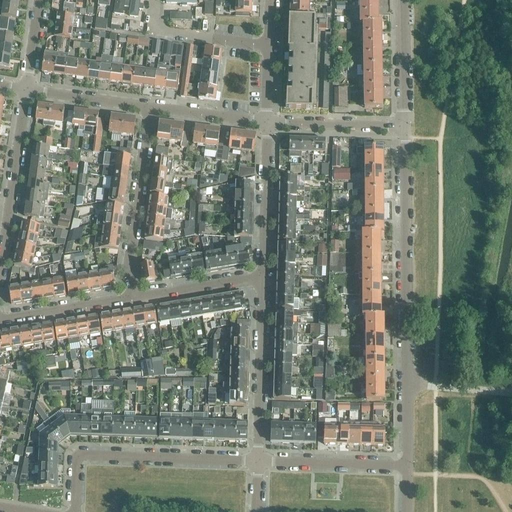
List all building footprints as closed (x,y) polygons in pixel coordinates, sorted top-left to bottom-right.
[(114,0),(112,17),(124,19),(126,0),(114,0)] [(130,0),(129,18),(139,19),(140,0),(130,0)] [(249,13),(251,13),(252,2),(236,1),(230,1),(229,17),(249,17),(249,13)] [(290,14),(309,14),(309,3),(290,2),(290,14)] [(16,18),(18,5),(3,3),(3,4),(2,15),(1,14),(1,16),(16,18)] [(67,15),(74,16),(76,4),(64,3),(63,9),(68,9),(67,15)] [(378,15),(374,15),(371,15),(371,11),(378,11),(378,10),(378,3),(360,3),(360,24),(363,24),(381,24),(381,17),(378,17),(378,16),(378,15)] [(72,27),(74,16),(67,15),(62,15),(58,14),(56,25),(72,27)] [(288,49),(289,49),(287,92),(287,101),(287,109),(317,110),(317,103),(316,103),(318,30),(331,30),(331,19),(289,17),(289,24),(293,24),(293,32),(289,32),(288,49)] [(0,20),(0,32),(14,34),(15,23),(1,21),(0,20)] [(381,36),(377,36),(375,36),(375,32),(381,32),(381,31),(381,24),(363,24),(363,45),(381,45),(381,37),(381,36)] [(57,37),(63,38),(71,39),(72,27),(56,25),(55,36),(57,37)] [(0,44),(12,46),(14,34),(0,32),(0,44)] [(136,38),(128,36),(127,43),(135,45),(136,38)] [(147,39),(139,38),(138,45),(146,46),(147,39)] [(158,54),(160,41),(154,40),(152,53),(158,54)] [(170,56),(172,43),(164,42),(162,54),(170,56)] [(171,51),(177,52),(176,57),(182,58),(184,45),(173,43),(171,51)] [(0,56),(10,57),(12,46),(0,44),(0,56)] [(186,58),(192,59),(195,60),(197,47),(193,46),(187,45),(186,58)] [(382,58),(381,57),(375,57),(375,53),(381,53),(381,52),(381,45),(363,45),(364,66),(381,66),(381,58),(382,58)] [(202,56),(202,61),(220,63),(222,50),(205,48),(204,56),(202,56)] [(56,58),(57,53),(45,52),(42,73),(44,73),(45,74),(47,75),(49,74),(54,74),(56,58)] [(0,69),(9,70),(10,57),(0,56),(0,69)] [(54,74),(65,76),(67,60),(56,58),(54,74)] [(96,64),(89,63),(87,79),(98,80),(101,64),(101,59),(96,59),(96,64)] [(202,61),(195,60),(192,59),(191,64),(203,66),(202,73),(202,74),(218,76),(220,63),(202,61)] [(76,77),(78,61),(67,60),(65,76),(76,77)] [(105,65),(101,64),(98,80),(110,82),(112,66),(112,61),(106,60),(105,65)] [(76,77),(87,79),(89,63),(78,61),(76,77)] [(127,84),(132,85),(134,69),(135,63),(130,63),(129,68),(123,67),(121,83),(122,83),(122,85),(126,85),(127,84)] [(149,65),(149,71),(145,70),(143,86),(154,88),(156,72),(153,71),(154,65),(149,65)] [(123,67),(112,66),(110,82),(121,83),(123,67)] [(381,79),(382,79),(382,78),(375,79),(375,74),(382,74),(382,73),(381,73),(381,66),(364,66),(364,87),(381,87),(381,79)] [(145,70),(134,69),(132,85),(143,86),(145,70)] [(174,74),(168,73),(166,89),(177,91),(180,70),(175,69),(174,74)] [(168,73),(156,72),(154,88),(166,89),(168,73)] [(199,82),(198,86),(217,89),(218,76),(202,74),(202,73),(198,73),(197,81),(199,82)] [(186,98),(187,90),(193,90),(194,85),(188,84),(188,85),(182,84),(180,97),(186,98)] [(215,102),(217,89),(198,86),(198,91),(200,91),(198,99),(215,102)] [(364,108),(365,108),(382,108),(382,100),(382,99),(375,99),(375,95),(382,95),(382,94),(381,87),(364,87),(364,108)] [(333,89),(333,108),(347,108),(347,89),(333,89)] [(51,107),(49,107),(37,105),(35,120),(43,121),(43,125),(48,126),(51,107)] [(64,109),(52,107),(51,107),(48,126),(54,127),(55,122),(62,123),(64,109)] [(83,131),(86,112),(74,110),(72,125),(79,126),(79,131),(83,131)] [(98,120),(98,113),(86,112),(83,131),(84,132),(84,135),(95,136),(94,143),(94,142),(93,152),(99,153),(101,137),(103,120),(98,120)] [(121,135),(123,117),(111,115),(109,133),(121,135)] [(135,119),(123,117),(121,135),(133,136),(135,119)] [(159,122),(157,139),(169,141),(171,123),(159,122)] [(183,133),(184,125),(171,123),(169,141),(181,143),(180,147),(186,148),(188,133),(183,133)] [(207,128),(195,126),(193,144),(205,146),(207,128)] [(220,130),(207,128),(205,146),(206,146),(205,151),(217,152),(216,157),(222,158),(223,145),(218,145),(218,147),(217,147),(220,130)] [(227,159),(229,149),(241,150),(243,133),(231,131),(229,146),(224,146),(222,158),(227,159)] [(256,134),(243,133),(241,150),(253,152),(256,134)] [(301,153),(301,139),(289,139),(289,140),(288,141),(288,144),(289,145),(289,153),(296,153),(301,153)] [(301,139),(301,153),(308,153),(308,154),(313,154),(313,140),(301,139)] [(313,140),(313,154),(320,154),(319,156),(325,156),(325,140),(313,140)] [(33,146),(32,158),(52,161),(55,161),(61,162),(62,157),(56,157),(56,154),(49,154),(49,148),(45,147),(40,147),(33,146)] [(156,147),(155,153),(166,154),(165,160),(167,160),(168,149),(156,147)] [(119,150),(118,155),(131,156),(131,150),(127,149),(119,148),(119,150)] [(382,148),(364,148),(356,148),(356,155),(365,155),(365,169),(382,169),(382,161),(383,161),(382,161),(382,156),(383,156),(382,156),(382,148)] [(155,153),(155,158),(153,170),(167,172),(171,173),(173,161),(168,160),(167,160),(165,160),(166,154),(155,153)] [(111,167),(129,169),(130,157),(112,155),(111,167)] [(32,158),(30,170),(45,172),(50,172),(51,168),(52,161),(32,158)] [(80,175),(87,176),(88,164),(81,163),(80,175)] [(291,165),(290,174),(300,174),(301,170),(301,165),(291,165)] [(111,179),(127,181),(129,169),(111,167),(110,171),(112,172),(111,179)] [(239,167),(238,179),(254,175),(254,169),(239,167)] [(383,182),(382,182),(382,177),(383,177),(382,177),(382,169),(365,169),(365,190),(382,190),(382,182),(383,182)] [(30,170),(29,181),(49,185),(49,183),(43,183),(45,173),(45,172),(30,170)] [(153,170),(152,182),(165,183),(166,177),(167,172),(153,170)] [(200,178),(199,188),(219,184),(219,177),(213,176),(212,180),(200,178)] [(296,187),(297,177),(280,176),(279,180),(278,180),(278,187),(296,188),(296,187)] [(111,179),(110,190),(126,193),(127,181),(111,179)] [(49,185),(29,181),(27,193),(48,196),(49,185)] [(165,183),(152,182),(150,194),(164,196),(164,189),(172,190),(172,189),(180,190),(180,185),(165,183)] [(235,193),(254,194),(254,187),(252,187),(253,183),(235,182),(235,193)] [(86,187),(79,187),(78,197),(83,197),(85,198),(86,187)] [(279,191),(278,191),(278,198),(296,199),(296,198),(296,192),(304,192),(310,193),(310,192),(310,188),(296,187),(296,188),(278,187),(278,188),(279,188),(279,191)] [(95,203),(102,202),(124,205),(126,193),(110,190),(97,189),(95,203)] [(199,192),(199,196),(205,197),(205,196),(212,195),(212,189),(199,192)] [(383,203),(383,201),(382,198),(383,198),(382,198),(382,190),(365,190),(365,211),(383,211),(383,203)] [(27,193),(26,204),(44,207),(45,202),(47,202),(48,196),(27,193)] [(254,195),(254,194),(235,193),(235,194),(228,193),(227,197),(235,198),(235,205),(252,205),(253,205),(254,198),(252,198),(252,194),(254,195)] [(150,206),(150,208),(166,210),(168,198),(151,196),(150,201),(149,201),(149,206),(150,206)] [(279,202),(278,202),(277,209),(296,210),(296,202),(303,202),(303,204),(309,204),(309,199),(296,198),(296,199),(278,198),(278,199),(279,199),(279,202)] [(26,204),(24,217),(38,219),(39,218),(43,219),(44,207),(26,204)] [(123,207),(106,205),(105,216),(122,218),(122,214),(123,214),(124,208),(123,208),(123,207)] [(234,215),(253,216),(253,209),(252,209),(252,205),(235,205),(234,215)] [(148,217),(148,219),(165,221),(171,221),(172,210),(166,210),(150,208),(149,212),(148,211),(147,217),(148,217)] [(278,220),(277,220),(295,221),(309,221),(309,216),(296,216),(296,210),(277,209),(277,217),(278,217),(278,218),(278,220)] [(383,219),(383,211),(365,211),(365,232),(383,232),(383,224),(383,219)] [(199,225),(205,226),(205,220),(207,221),(207,215),(198,214),(198,224),(199,224),(199,225)] [(253,223),(253,216),(234,215),(234,222),(228,221),(228,226),(234,226),(253,227),(253,226),(251,226),(251,223),(253,223)] [(103,227),(120,229),(121,225),(122,225),(123,219),(122,219),(122,218),(105,216),(103,227)] [(73,219),(70,231),(77,229),(78,229),(81,221),(77,220),(73,219)] [(147,222),(146,228),(147,228),(147,230),(163,232),(165,221),(148,219),(148,222),(147,222)] [(278,231),(277,231),(277,232),(295,232),(295,221),(277,220),(277,227),(278,227),(278,231)] [(68,229),(70,223),(59,221),(57,227),(68,229)] [(39,226),(23,222),(22,227),(21,227),(20,232),(21,233),(21,234),(37,237),(39,226)] [(253,227),(234,226),(234,237),(237,237),(239,244),(243,244),(243,245),(251,244),(251,234),(252,234),(253,227)] [(102,237),(119,240),(119,235),(120,236),(121,230),(120,230),(120,229),(103,227),(102,237)] [(70,231),(67,244),(74,242),(75,237),(77,229),(70,231)] [(187,230),(184,230),(185,238),(194,236),(194,229),(187,230)] [(146,233),(145,233),(144,239),(145,239),(145,240),(162,242),(162,241),(167,242),(168,237),(170,237),(170,233),(163,232),(147,230),(146,233)] [(295,232),(277,232),(277,238),(278,238),(278,242),(295,243),(295,232)] [(380,245),(380,243),(380,241),(380,240),(380,239),(383,239),(383,232),(365,232),(362,232),(362,253),(380,253),(380,245)] [(19,243),(18,244),(35,248),(37,237),(21,234),(20,238),(19,237),(17,243),(19,243)] [(101,249),(109,250),(117,251),(118,246),(119,246),(120,240),(119,240),(102,237),(96,237),(95,249),(101,249)] [(67,244),(65,254),(71,253),(74,242),(67,244)] [(144,242),(143,250),(161,252),(162,244),(144,242)] [(16,254),(16,255),(33,259),(35,248),(18,244),(17,248),(16,248),(15,254),(16,254)] [(276,248),(276,255),(277,256),(295,256),(295,245),(278,244),(278,248),(276,248)] [(318,244),(318,254),(328,254),(327,244),(318,244)] [(249,256),(251,256),(252,256),(251,247),(236,249),(239,266),(239,268),(247,266),(246,265),(250,264),(249,257),(249,256)] [(236,249),(225,251),(228,269),(236,268),(235,267),(239,266),(236,249)] [(225,251),(214,253),(217,271),(218,271),(218,269),(220,269),(221,269),(221,270),(228,269),(225,251)] [(214,253),(204,255),(207,271),(211,271),(211,272),(217,271),(214,253)] [(380,261),(380,253),(362,253),(362,274),(380,274),(380,266),(380,261),(380,260),(380,261)] [(58,255),(52,256),(53,263),(60,261),(62,255),(58,254),(58,255)] [(318,254),(317,266),(327,266),(328,254),(318,254)] [(22,267),(28,268),(30,269),(33,259),(16,255),(15,259),(14,259),(13,264),(14,264),(14,265),(22,267)] [(201,274),(200,272),(204,272),(201,255),(190,257),(193,275),(201,274)] [(277,261),(276,261),(276,266),(294,267),(295,260),(302,260),(302,261),(316,261),(316,256),(295,256),(277,256),(277,261)] [(193,275),(190,257),(179,259),(182,277),(190,276),(190,274),(193,274),(193,275)] [(162,265),(164,279),(171,277),(175,277),(175,278),(182,277),(179,259),(168,261),(169,264),(162,265)] [(152,264),(141,266),(144,282),(149,281),(149,283),(154,282),(154,281),(155,280),(153,269),(154,268),(154,266),(152,265),(152,264)] [(277,270),(276,270),(276,277),(294,278),(294,276),(298,276),(299,267),(294,267),(276,266),(277,266),(277,270)] [(12,267),(10,277),(19,279),(20,269),(12,267)] [(106,271),(98,273),(101,289),(103,289),(104,290),(110,289),(110,288),(112,288),(112,283),(114,282),(112,267),(106,268),(106,271)] [(98,273),(87,275),(90,291),(95,291),(95,292),(101,291),(100,290),(101,289),(98,273)] [(362,274),(362,296),(380,295),(380,287),(381,287),(380,287),(380,283),(381,283),(381,282),(380,282),(380,274),(362,274)] [(87,275),(76,276),(79,293),(84,292),(84,294),(89,293),(89,291),(90,291),(87,275)] [(76,276),(65,278),(68,295),(73,294),(73,295),(79,294),(78,293),(79,293),(76,276)] [(275,288),(294,289),(294,278),(276,277),(275,284),(277,284),(277,287),(275,287),(275,288)] [(62,279),(51,281),(54,298),(58,297),(59,298),(64,297),(64,296),(65,296),(62,279)] [(48,299),(48,300),(53,299),(53,298),(54,298),(51,281),(41,283),(43,299),(48,299)] [(41,283),(30,284),(33,301),(37,300),(37,301),(43,300),(43,299),(41,283)] [(30,284),(19,286),(22,303),(26,302),(26,303),(32,302),(32,301),(33,301),(30,284)] [(8,288),(11,305),(15,304),(15,305),(21,304),(21,303),(22,303),(19,286),(8,288)] [(276,298),(275,298),(275,299),(293,299),(294,289),(275,288),(275,295),(276,295),(276,298)] [(239,292),(232,293),(235,312),(250,309),(248,301),(244,301),(244,300),(243,293),(239,293),(239,292)] [(228,294),(221,295),(224,313),(235,312),(232,293),(231,294),(231,295),(228,295),(228,294)] [(210,297),(210,298),(213,312),(213,315),(224,313),(221,295),(221,297),(218,297),(217,296),(210,297)] [(380,303),(380,295),(362,296),(363,311),(366,311),(366,312),(366,316),(384,316),(384,310),(381,310),(381,309),(381,308),(380,308),(380,304),(381,304),(381,303),(380,303)] [(207,298),(199,299),(201,312),(202,317),(213,315),(213,312),(210,298),(207,299),(207,298)] [(188,301),(190,312),(191,319),(202,317),(201,312),(199,299),(192,300),(192,301),(189,302),(189,301),(188,301)] [(298,300),(293,299),(275,299),(275,306),(276,306),(276,310),(298,311),(298,300)] [(178,303),(178,302),(177,302),(179,312),(181,320),(191,319),(190,312),(188,301),(181,302),(182,303),(178,303)] [(167,304),(168,312),(170,322),(181,320),(179,312),(177,302),(170,304),(171,305),(167,305),(167,304)] [(156,307),(159,324),(164,323),(164,326),(170,325),(170,322),(168,312),(167,304),(160,305),(160,307),(156,307)] [(143,308),(144,309),(144,312),(146,326),(157,324),(154,308),(149,308),(149,307),(143,308)] [(133,311),(133,312),(135,328),(146,326),(144,312),(144,309),(139,310),(138,309),(133,310),(133,311)] [(122,311),(122,312),(124,329),(125,329),(126,335),(136,333),(135,328),(133,312),(133,311),(128,312),(127,310),(122,311)] [(122,311),(111,313),(114,331),(124,329),(122,312),(122,311)] [(276,315),(275,315),(274,322),(293,323),(293,317),(306,317),(307,313),(276,312),(276,315)] [(114,331),(111,313),(100,315),(103,333),(114,331)] [(93,316),(87,317),(87,318),(86,318),(89,335),(100,333),(98,317),(93,317),(93,316)] [(384,328),(384,326),(384,324),(384,323),(384,316),(366,316),(366,337),(384,336),(384,329),(384,328)] [(82,318),(76,319),(77,320),(75,320),(78,337),(89,335),(86,318),(82,319),(82,318)] [(67,339),(68,345),(79,343),(78,337),(75,320),(71,321),(71,320),(65,321),(65,322),(67,339)] [(54,324),(57,341),(67,339),(65,322),(61,323),(61,321),(55,322),(55,324),(54,324)] [(298,323),(293,323),(274,322),(274,323),(276,323),(276,327),(274,327),(274,333),(298,334),(298,323)] [(42,326),(41,326),(44,343),(55,341),(52,324),(47,325),(47,324),(41,325),(42,326)] [(324,325),(314,325),(314,335),(324,335),(324,325)] [(31,328),(30,328),(33,344),(44,343),(41,326),(37,327),(36,326),(31,326),(31,328)] [(20,329),(19,329),(22,346),(33,344),(30,328),(26,328),(26,327),(20,328),(20,329)] [(9,331),(12,348),(22,346),(19,329),(15,330),(15,329),(9,330),(9,331)] [(249,329),(232,329),(232,340),(250,340),(250,333),(249,333),(249,329)] [(0,353),(5,352),(5,349),(12,348),(9,331),(7,331),(7,330),(1,331),(2,332),(0,332),(0,334),(1,338),(0,338),(0,353)] [(275,337),(274,337),(274,345),(297,345),(298,334),(274,333),(274,334),(276,334),(275,337)] [(384,344),(384,336),(366,337),(366,358),(384,358),(384,350),(384,349),(384,345),(384,344)] [(250,340),(232,340),(231,351),(250,351),(250,344),(248,344),(248,340),(250,340)] [(275,348),(274,348),(274,355),(292,356),(297,356),(297,345),(274,345),(275,345),(275,348)] [(322,357),(322,346),(313,346),(312,357),(322,357)] [(250,351),(231,351),(231,361),(249,362),(250,355),(248,355),(248,351),(250,351)] [(274,355),(273,363),(275,363),(275,366),(273,366),(292,367),(292,356),(274,355)] [(54,357),(47,358),(44,359),(46,368),(56,366),(54,357)] [(384,358),(366,358),(358,358),(359,364),(366,364),(366,379),(384,379),(384,371),(384,370),(384,366),(384,365),(384,358)] [(248,362),(249,362),(231,361),(231,372),(249,373),(249,366),(248,365),(248,362)] [(151,362),(140,363),(142,377),(153,377),(152,365),(151,364),(151,362)] [(162,362),(151,364),(152,365),(153,377),(165,377),(162,362)] [(17,371),(26,370),(30,369),(29,363),(16,365),(17,371)] [(274,377),(273,377),(292,378),(292,367),(273,366),(273,374),(274,374),(274,377)] [(0,382),(7,384),(9,373),(0,370),(0,382)] [(230,383),(249,384),(247,384),(247,380),(249,380),(249,373),(231,372),(230,383)] [(292,378),(273,377),(273,385),(274,385),(274,388),(273,388),(273,389),(291,389),(298,389),(298,384),(291,384),(292,378)] [(313,389),(316,389),(322,390),(323,379),(314,378),(313,389)] [(171,390),(171,385),(171,379),(160,379),(160,389),(171,390)] [(206,379),(194,379),(194,384),(201,384),(201,389),(206,390),(206,379)] [(366,379),(367,401),(384,400),(384,392),(385,392),(385,391),(384,391),(384,387),(385,387),(384,387),(384,379),(366,379)] [(136,381),(127,381),(127,391),(136,392),(136,381)] [(221,390),(220,394),(230,394),(230,395),(249,396),(249,394),(247,394),(247,392),(247,391),(249,391),(249,384),(230,383),(230,384),(223,384),(223,390),(221,390)] [(60,384),(49,384),(49,392),(60,392),(60,384)] [(70,393),(70,385),(61,385),(61,394),(70,393)] [(274,396),(274,397),(274,399),(291,400),(291,389),(273,389),(272,396),(274,396)] [(249,396),(230,395),(230,405),(247,406),(247,402),(248,402),(249,396)] [(92,400),(92,409),(114,410),(115,401),(92,400)] [(283,403),(272,402),(272,414),(283,415),(283,409),(283,403)] [(40,444),(59,445),(63,442),(62,441),(63,440),(48,419),(37,403),(35,410),(45,423),(48,420),(53,426),(51,428),(47,422),(43,425),(47,430),(41,435),(40,444)] [(193,422),(186,422),(186,414),(187,414),(187,408),(187,403),(183,403),(182,414),(181,438),(186,439),(186,440),(192,440),(192,439),(193,422)] [(283,425),(282,441),(283,441),(283,442),(289,442),(289,441),(293,441),(294,425),(294,403),(289,403),(289,425),(283,425)] [(0,416),(1,412),(8,414),(9,409),(2,408),(2,405),(0,404),(0,416)] [(362,404),(362,408),(362,412),(370,412),(370,404),(362,404)] [(92,411),(92,418),(91,435),(92,435),(92,437),(98,437),(98,436),(102,436),(103,411),(92,410),(92,411)] [(103,411),(102,436),(103,436),(103,437),(109,437),(109,436),(113,436),(114,419),(113,419),(114,411),(103,411)] [(171,421),(171,414),(160,414),(160,421),(159,438),(164,438),(164,439),(170,439),(170,438),(171,438),(171,421)] [(171,414),(171,421),(171,438),(175,438),(175,440),(181,440),(181,438),(182,414),(171,414)] [(54,415),(48,419),(63,440),(66,438),(67,439),(71,436),(71,418),(64,417),(59,422),(54,415)] [(193,415),(193,422),(192,439),(197,439),(197,440),(202,440),(202,439),(203,439),(204,422),(198,422),(198,415),(193,415)] [(81,418),(71,418),(71,436),(76,436),(76,435),(80,435),(81,418)] [(91,435),(92,418),(81,418),(80,435),(81,435),(81,436),(87,436),(87,435),(91,435)] [(124,420),(114,419),(113,436),(114,436),(114,438),(119,438),(119,436),(124,436),(124,420)] [(324,444),(326,445),(336,445),(337,419),(336,419),(336,420),(319,419),(318,435),(325,436),(324,444)] [(343,419),(337,419),(336,445),(349,445),(349,427),(342,427),(343,419)] [(124,420),(124,436),(125,436),(124,438),(130,438),(130,437),(135,437),(135,420),(124,420)] [(146,420),(135,420),(135,437),(135,438),(141,439),(141,437),(146,437),(146,420)] [(146,420),(146,437),(146,439),(152,439),(152,437),(157,438),(157,421),(146,420)] [(214,441),(214,439),(214,423),(204,422),(203,439),(208,439),(207,441),(214,441)] [(226,423),(214,423),(214,439),(219,440),(218,441),(225,441),(225,440),(226,423)] [(235,440),(236,440),(237,423),(226,423),(225,440),(229,440),(229,441),(235,442),(235,440)] [(248,424),(237,423),(236,440),(240,440),(240,442),(246,442),(246,441),(247,441),(248,424)] [(283,425),(272,425),(271,440),(272,440),(272,442),(278,442),(278,440),(282,441),(283,425)] [(294,425),(293,441),(294,441),(294,442),(300,442),(300,441),(304,441),(304,426),(294,425)] [(304,426),(304,441),(305,441),(305,442),(311,443),(311,441),(315,442),(316,426),(304,426)] [(361,428),(349,427),(349,445),(361,446),(361,428)] [(361,446),(362,446),(373,446),(373,428),(361,428),(361,446)] [(385,428),(373,428),(373,446),(385,446),(385,428)] [(40,444),(40,454),(57,455),(57,451),(59,451),(59,445),(40,444)] [(57,455),(40,454),(40,465),(57,466),(57,461),(58,461),(58,455),(57,455)] [(40,465),(39,476),(56,476),(56,472),(58,472),(58,466),(57,466),(40,465)] [(6,484),(14,484),(15,478),(7,476),(6,484)] [(56,476),(39,476),(39,482),(32,482),(33,486),(39,486),(39,487),(56,488),(56,483),(57,483),(58,477),(56,477),(56,476)]
